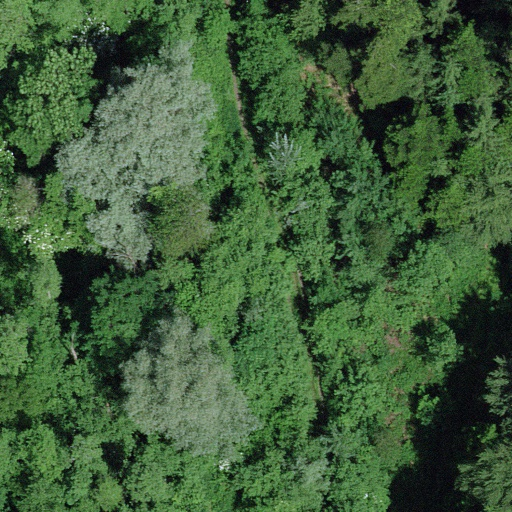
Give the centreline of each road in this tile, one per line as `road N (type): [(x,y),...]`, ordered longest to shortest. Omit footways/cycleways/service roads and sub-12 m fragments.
road 1 (track): [(329,511),(244,96),(232,0)]
road 2 (track): [(441,511),(468,359),(511,222)]
